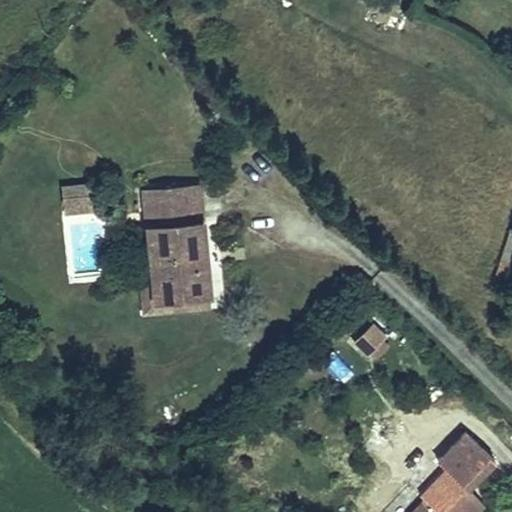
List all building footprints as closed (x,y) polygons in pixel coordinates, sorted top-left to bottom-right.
[(135,182),(142,255),(147,291),(205,284),(193,176),(135,182)] [(86,191),(53,192),(53,207),(86,206),(86,191)] [(147,291),(142,255),(126,257),(131,312),(206,303),(205,284),(147,291)] [(371,321),(354,338),(367,353),(385,336),(371,321)] [(429,499),(416,511),(476,511),(486,502),(469,486),(495,457),(466,429),(439,458),(447,467),(422,493),(429,499)]
